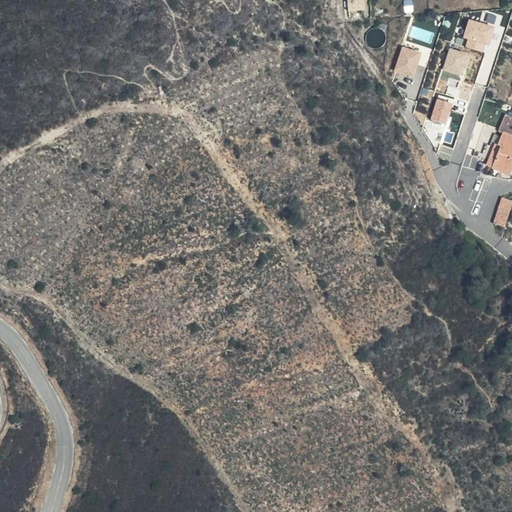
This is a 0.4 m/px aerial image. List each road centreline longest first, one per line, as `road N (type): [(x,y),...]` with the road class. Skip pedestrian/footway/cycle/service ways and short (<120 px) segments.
road 1 (track): [(455,511),(327,304),(188,119),(166,107),(112,106),(25,147),(0,173)]
road 2 (track): [(243,511),(175,402),(97,356),(43,294),(7,290)]
road 3 (secondary): [(50,511),(62,427),(0,325)]
